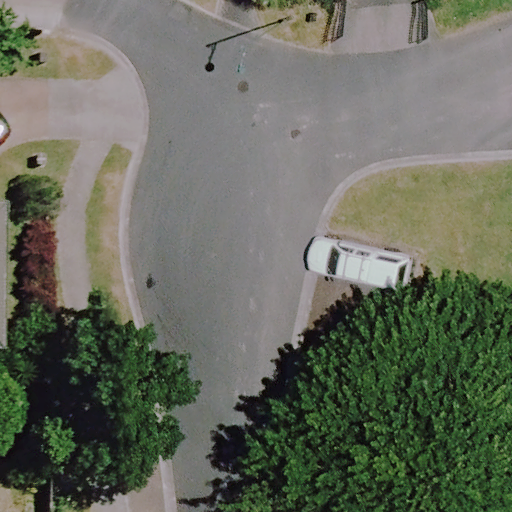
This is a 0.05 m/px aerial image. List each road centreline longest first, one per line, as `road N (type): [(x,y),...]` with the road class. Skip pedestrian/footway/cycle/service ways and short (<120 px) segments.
road 1 (residential): [(248,130),(243,511)]
road 2 (residential): [(511,83),(248,130)]
